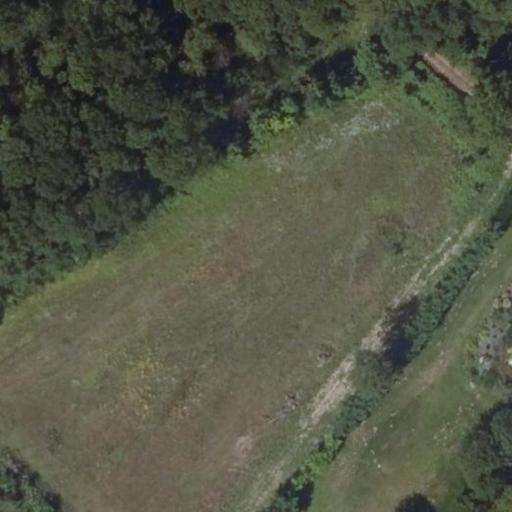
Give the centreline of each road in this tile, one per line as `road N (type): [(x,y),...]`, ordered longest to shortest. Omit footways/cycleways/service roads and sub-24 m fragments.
road 1 (track): [(383,2),(0,269)]
road 2 (track): [(511,97),(380,0)]
